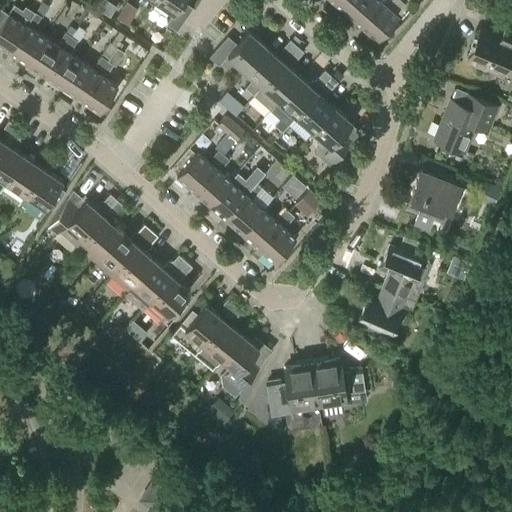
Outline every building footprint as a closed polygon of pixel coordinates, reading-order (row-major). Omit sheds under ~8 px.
[(176,28),(191,5),(183,0),(158,0),(174,11),(167,21),(176,28)] [(360,22),(379,0),(350,0),(344,8),(360,22)] [(377,37),(397,13),(382,0),(379,0),(360,22),(377,37)] [(28,22),(29,20),(35,11),(25,4),(22,8),(14,3),(0,23),(0,42),(10,49),(28,22)] [(132,16),(122,10),(117,17),(128,24),(132,16)] [(35,24),(41,15),(35,11),(29,20),(35,24)] [(509,75),(511,67),(511,23),(506,21),(500,35),(479,26),(466,56),(509,75)] [(27,61),(45,34),(28,22),(10,49),(27,61)] [(266,43),(249,28),(237,42),(228,34),(209,56),(218,63),(227,53),(244,68),(266,43)] [(107,60),(124,34),(119,30),(111,42),(110,41),(101,55),(95,64),(101,68),(106,59),(107,60)] [(65,44),(71,35),(65,31),(59,40),(65,44)] [(45,73),(63,46),(45,34),(27,61),(45,73)] [(71,48),(77,39),(71,35),(65,44),(71,48)] [(288,53),(296,44),(290,39),(281,48),(288,53)] [(252,93),(283,59),(266,43),(244,68),(254,77),(245,87),(252,93)] [(290,65),(303,51),(296,44),(288,53),(288,54),(284,59),(283,59),(252,93),(270,110),(279,99),(278,98),(300,74),(290,65)] [(63,85),(81,58),(63,46),(45,73),(63,85)] [(81,97),(99,70),(81,58),(63,85),(81,97)] [(107,72),(113,64),(107,60),(106,59),(101,68),(107,72)] [(322,83),(330,74),(324,69),(316,78),(322,83)] [(99,109),(117,83),(99,70),(81,97),(99,109)] [(295,114),(317,89),(300,74),(278,98),(279,99),(295,114)] [(329,90),(337,81),(330,74),(322,83),(329,90)] [(312,129),(334,104),(317,89),(295,114),(312,129)] [(489,119),(496,103),(473,94),(469,105),(449,97),(433,136),(463,148),(477,114),(489,119)] [(330,162),(348,142),(339,134),(351,120),(334,104),(312,129),(321,137),(316,142),(316,150),(330,162)] [(235,140),(244,131),(226,115),(218,124),(235,140)] [(8,119),(3,127),(4,130),(9,134),(16,124),(8,119)] [(16,139),(19,136),(23,129),(16,124),(9,134),(5,139),(0,147),(0,176),(6,180),(24,152),(14,145),(15,143),(15,138),(16,139)] [(47,159),(54,149),(46,144),(41,152),(41,156),(47,159)] [(52,163),(56,162),(62,154),(54,149),(47,159),(52,163)] [(193,187),(213,164),(197,149),(176,172),(193,187)] [(216,161),(223,153),(218,149),(211,156),(216,161)] [(0,190),(18,203),(25,193),(43,165),(24,152),(6,180),(0,188),(0,190)] [(222,166),(229,158),(223,153),(216,161),(222,166)] [(209,201),(229,179),(213,164),(193,187),(209,201)] [(44,206),(62,178),(43,165),(25,193),(44,206)] [(412,190),(406,204),(418,209),(413,221),(428,227),(435,211),(443,215),(447,205),(449,205),(458,183),(420,167),(410,189),(412,190)] [(225,216),(245,193),(229,179),(209,201),(225,216)] [(262,187),(256,182),(256,181),(248,190),(254,195),(262,187)] [(295,205),(306,215),(319,200),(309,191),(295,205)] [(108,207),(116,198),(109,192),(104,199),(104,204),(98,205),(96,207),(85,198),(78,207),(67,197),(48,226),(56,233),(60,230),(76,243),(103,213),(108,207)] [(241,230),(261,207),(245,193),(225,216),(241,230)] [(115,214),(123,204),(116,198),(108,207),(115,214)] [(281,218),(288,210),(283,205),(276,213),(281,218)] [(257,244),(277,221),(261,207),(241,230),(257,244)] [(287,224),(294,215),(288,210),(281,218),(287,224)] [(120,228),(103,213),(76,243),(93,258),(120,228)] [(274,259),(294,236),(277,221),(257,244),(274,259)] [(110,273),(151,228),(143,222),(137,229),(134,229),(128,235),(120,228),(93,258),(110,273)] [(127,288),(154,258),(145,250),(147,248),(146,242),(152,241),(158,234),(151,228),(110,273),(127,288)] [(417,239),(404,234),(400,245),(413,250),(417,239)] [(414,299),(424,276),(423,275),(429,262),(420,258),(421,257),(388,244),(379,266),(386,269),(380,285),(414,299)] [(144,303),(172,273),(177,267),(185,259),(178,252),(172,259),(172,261),(167,261),(163,266),(154,258),(127,288),(124,291),(142,307),(145,304),(144,303)] [(183,272),(186,272),(192,265),(185,259),(177,267),(183,272)] [(173,318),(186,303),(180,298),(189,288),(172,273),(144,303),(145,304),(162,319),(167,313),(173,318)] [(43,275),(39,280),(43,284),(47,279),(43,275)] [(405,321),(414,299),(380,285),(373,299),(366,296),(356,319),(389,333),(396,317),(405,321)] [(228,311),(236,302),(228,295),(222,303),(223,307),(228,311)] [(223,317),(204,302),(196,312),(191,308),(171,333),(194,351),(223,317)] [(233,315),(237,314),(243,307),(236,302),(228,311),(233,315)] [(219,357),(240,331),(223,317),(194,351),(212,366),(219,357)] [(106,329),(114,336),(120,329),(122,327),(119,325),(115,325),(110,325),(106,329)] [(235,392),(238,389),(257,364),(249,357),(258,346),(240,331),(219,357),(229,364),(221,373),(222,382),(235,392)] [(344,400),(342,390),(361,387),(358,366),(347,367),(348,371),(340,372),(337,357),(310,361),(316,404),(344,400)] [(270,411),(316,404),(310,361),(283,364),(285,381),(279,382),(278,377),(265,379),(270,411)] [(195,384),(190,379),(185,386),(190,390),(195,384)] [(221,399),(212,410),(217,414),(226,403),(221,399)] [(217,414),(224,420),(233,409),(226,403),(217,414)] [(158,510),(175,486),(157,473),(140,497),(158,510)]
